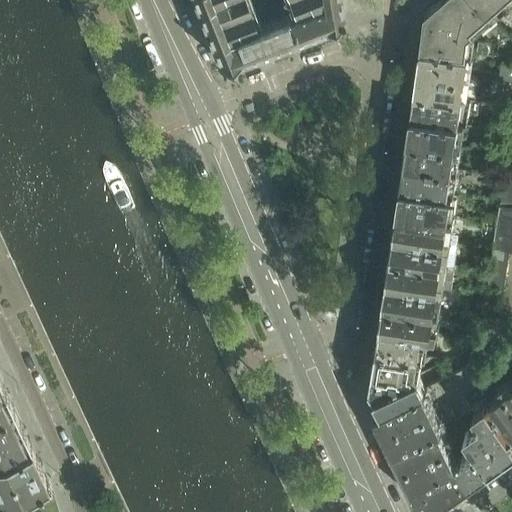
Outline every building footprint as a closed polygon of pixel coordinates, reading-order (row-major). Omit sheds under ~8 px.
[(276,14),(270,0),(205,0),(199,2),(213,39),(276,14)] [(270,0),(276,14),(288,9),(312,0),(270,0)] [(340,0),(312,0),(288,9),(297,33),(338,17),(343,16),(340,0)] [(468,0),(437,0),(427,9),(471,32),(474,29),(476,32),(478,30),(476,27),(486,19),(468,0)] [(500,0),(468,0),(486,19),(504,4),(500,0)] [(297,33),(288,9),(276,14),(213,39),(222,62),(297,33)] [(471,32),(427,9),(423,45),(468,51),(471,32)] [(489,53),(490,41),(479,40),(478,52),(489,53)] [(470,55),(422,49),(419,71),(467,78),(470,55)] [(511,92),(511,64),(501,63),(498,90),(511,92)] [(467,78),(419,71),(416,91),(464,97),(467,78)] [(476,99),(464,97),(416,91),(413,114),(465,122),(473,123),(476,99)] [(461,145),(465,122),(413,114),(409,137),(461,145)] [(511,247),(511,127),(489,284),(505,286),(511,248),(511,247)] [(458,168),(461,145),(409,137),(406,160),(454,167),(458,168)] [(452,175),(454,167),(406,160),(403,183),(455,191),(457,176),(452,175)] [(456,216),(460,191),(455,191),(403,183),(399,208),(456,216)] [(457,216),(456,216),(399,208),(396,230),(453,239),(454,239),(457,216)] [(453,239),(396,230),(392,253),(442,261),(444,247),(451,248),(453,239)] [(442,261),(392,253),(389,276),(445,284),(447,276),(440,275),(442,261)] [(445,284),(389,276),(386,298),(435,306),(437,292),(444,293),(445,284)] [(435,306),(386,298),(382,321),(430,329),(438,330),(440,321),(432,319),(435,306)] [(430,329),(382,321),(379,344),(418,351),(426,352),(430,329)] [(418,351),(379,344),(375,367),(417,374),(422,372),(417,362),(418,351)] [(438,404),(465,392),(466,391),(483,382),(471,364),(428,384),(385,405),(378,408),(388,429),(438,404)] [(385,405),(428,384),(422,372),(417,374),(375,367),(373,381),(379,393),(385,405)] [(511,388),(506,380),(490,392),(511,423),(511,388)] [(511,449),(511,423),(490,392),(483,382),(466,391),(465,392),(477,407),(485,419),(508,452),(511,449)] [(5,388),(0,390),(0,412),(14,406),(5,388)] [(443,424),(477,407),(465,392),(438,404),(388,429),(396,447),(443,424)] [(14,406),(0,412),(0,433),(22,424),(14,406)] [(508,452),(485,419),(469,430),(479,445),(492,464),(508,452)] [(22,424),(0,433),(0,456),(31,443),(22,424)] [(443,424),(396,447),(414,483),(457,463),(460,458),(443,424)] [(31,443),(0,456),(0,478),(40,462),(31,443)] [(479,445),(460,458),(457,463),(470,479),(492,464),(479,445)] [(40,462),(0,478),(0,499),(48,479),(40,462)] [(457,463),(414,483),(424,504),(425,506),(429,508),(470,479),(457,463)]
